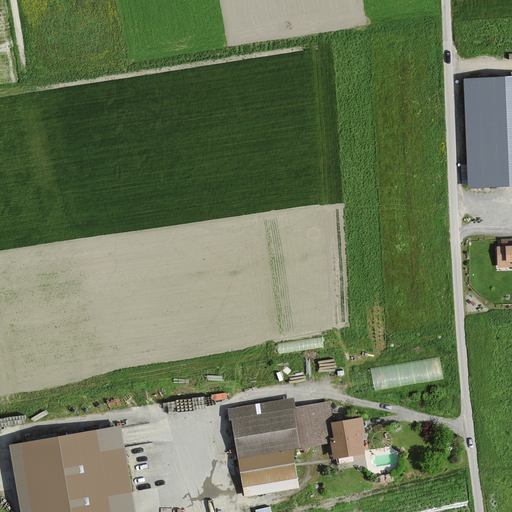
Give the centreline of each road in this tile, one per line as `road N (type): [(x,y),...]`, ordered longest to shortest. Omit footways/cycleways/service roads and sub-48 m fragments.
road 1 (unclassified): [(446,0),(459,310)]
road 2 (unclassified): [(478,511),(459,310)]
